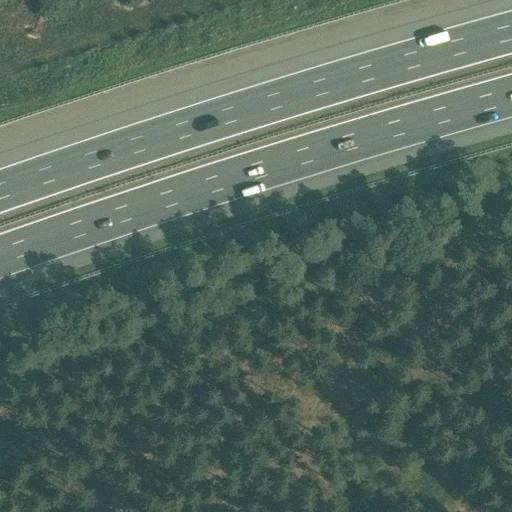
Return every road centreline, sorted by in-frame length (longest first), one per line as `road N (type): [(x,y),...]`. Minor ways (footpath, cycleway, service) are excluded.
road 1 (motorway): [(0,259),(247,172),(511,96)]
road 2 (motorway): [(511,30),(0,187)]
road 3 (track): [(0,383),(511,233)]
